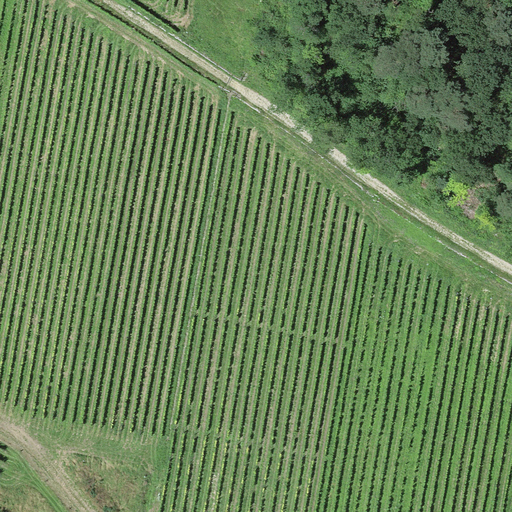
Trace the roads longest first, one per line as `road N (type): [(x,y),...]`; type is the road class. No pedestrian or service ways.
road 1 (track): [(109,0),(425,218),(511,266)]
road 2 (track): [(82,511),(57,468),(0,417)]
